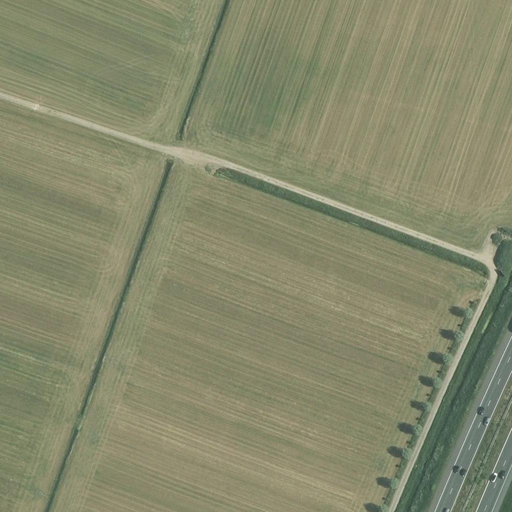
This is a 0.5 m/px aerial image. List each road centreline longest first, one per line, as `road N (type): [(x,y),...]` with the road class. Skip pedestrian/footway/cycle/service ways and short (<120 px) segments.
road 1 (unclassified): [(0,94),(228,165),(486,260),(493,277)]
road 2 (unclassified): [(390,511),(493,277)]
road 3 (motorway): [(511,354),(442,511)]
